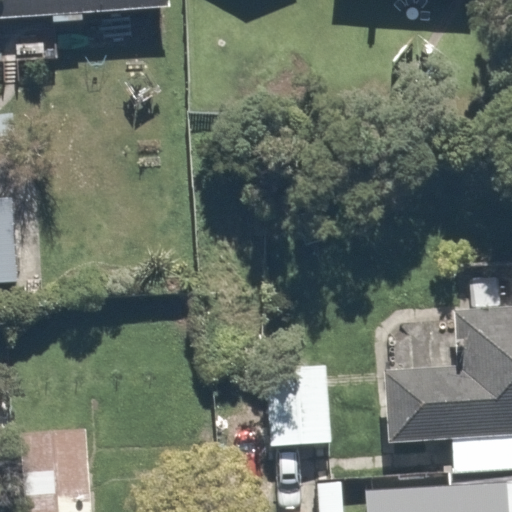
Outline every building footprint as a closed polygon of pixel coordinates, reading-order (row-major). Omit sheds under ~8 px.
[(0,0),(0,11),(39,10),(39,24),(78,22),(77,8),(160,4),(159,0),(0,0)] [(8,186),(0,186),(0,286),(9,286),(8,186)] [(511,437),(511,310),(449,315),(452,370),(378,375),(382,446),(445,442),(447,477),(511,473),(511,467),(510,438),(511,437)] [(265,450),(330,445),(325,366),(259,370),(265,450)] [(87,511),(83,432),(17,436),(21,511),(87,511)] [(360,511),(503,511),(502,484),(360,493),(360,511)]
